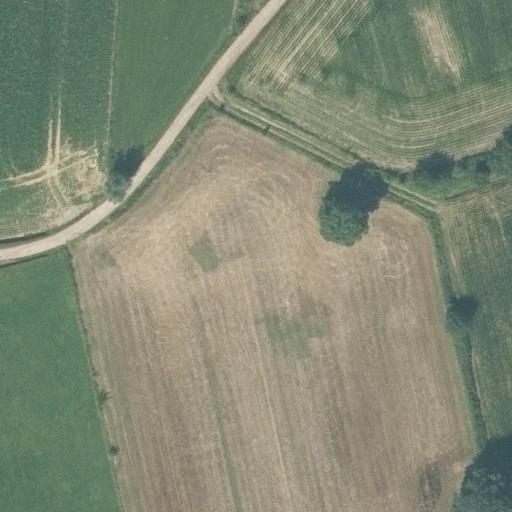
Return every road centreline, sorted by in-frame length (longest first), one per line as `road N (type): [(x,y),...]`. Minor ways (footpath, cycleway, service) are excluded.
road 1 (track): [(0,256),(56,240),(108,207),(251,27)]
road 2 (track): [(204,91),(425,205)]
